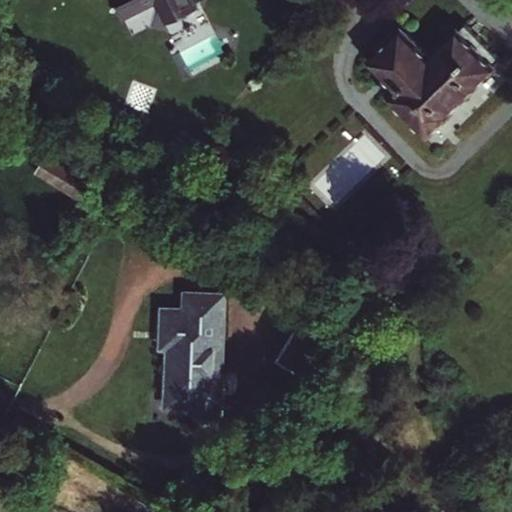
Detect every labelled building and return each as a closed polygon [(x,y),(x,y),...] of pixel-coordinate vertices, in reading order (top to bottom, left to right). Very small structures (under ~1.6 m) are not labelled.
[(106,0),(117,18),(148,0),(150,0),(161,21),(191,3),(189,0),(106,0)] [(404,29),(372,60),(401,89),(394,96),(430,134),(452,113),(450,111),(503,59),(468,23),(433,58),(404,29)] [(41,172),(83,199),(94,180),(53,154),(41,172)] [(223,417),(228,293),(187,292),(187,309),(165,308),(164,347),(171,348),(169,406),(198,408),(198,417),(223,417)] [(278,361),(308,378),(335,333),(305,315),(278,361)]
